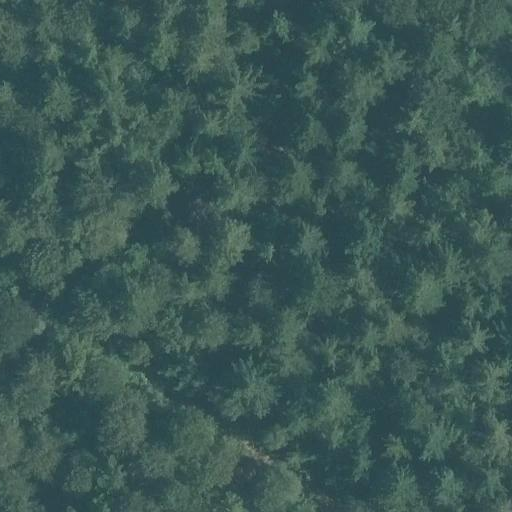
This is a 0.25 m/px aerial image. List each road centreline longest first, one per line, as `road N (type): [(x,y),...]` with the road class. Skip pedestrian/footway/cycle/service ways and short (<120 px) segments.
road 1 (track): [(208,414),(290,0)]
road 2 (track): [(351,511),(0,278)]
road 3 (track): [(352,0),(511,160)]
